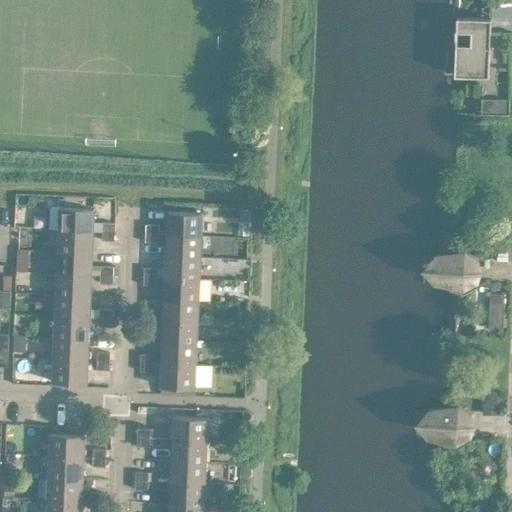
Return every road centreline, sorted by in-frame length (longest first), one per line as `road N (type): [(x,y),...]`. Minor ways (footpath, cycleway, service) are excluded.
road 1 (residential): [(120,404),(124,224)]
road 2 (residential): [(120,404),(0,402)]
